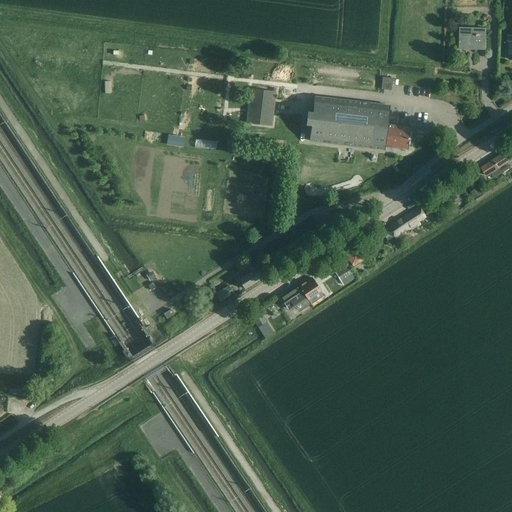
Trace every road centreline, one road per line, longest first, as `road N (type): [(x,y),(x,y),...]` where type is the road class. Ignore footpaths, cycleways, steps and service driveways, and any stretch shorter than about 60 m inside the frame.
road 1 (secondary): [(99,395),(399,200)]
road 2 (track): [(239,312),(244,325),(236,339),(183,375),(275,511)]
road 3 (track): [(0,99),(128,295),(144,304)]
road 4 (residential): [(399,200),(405,183),(511,107)]
road 5 (track): [(34,416),(74,361),(42,298)]
road 6 (secondary): [(399,200),(511,130)]
